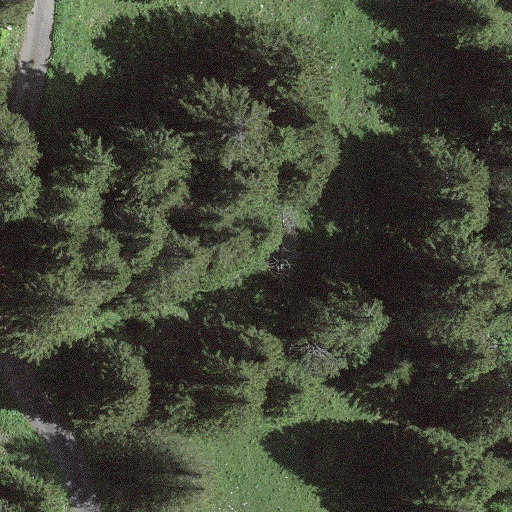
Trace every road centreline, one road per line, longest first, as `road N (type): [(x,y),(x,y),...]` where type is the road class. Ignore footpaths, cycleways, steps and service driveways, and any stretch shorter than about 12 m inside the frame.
road 1 (track): [(0,199),(43,39),(45,0)]
road 2 (track): [(87,511),(82,478),(0,348)]
